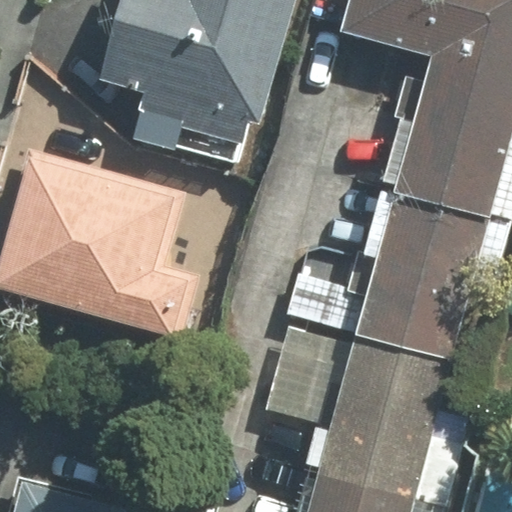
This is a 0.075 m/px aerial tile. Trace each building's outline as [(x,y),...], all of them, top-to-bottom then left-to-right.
[(294,0),(101,0),(76,95),(131,110),(120,149),(230,179),(243,131),(258,135),(294,0)] [(511,0),(339,0),(328,42),(425,70),(418,95),(406,92),(361,250),(315,236),(287,332),(452,379),(466,383),(511,222),(511,0)] [(190,193),(10,142),(0,177),(0,308),(197,365),(222,278),(170,263),(190,193)] [(262,421),(309,434),(298,475),(310,478),(300,511),(455,511),(479,429),(441,419),(452,379),(287,332),(262,421)] [(135,511),(21,481),(12,511),(135,511)]
